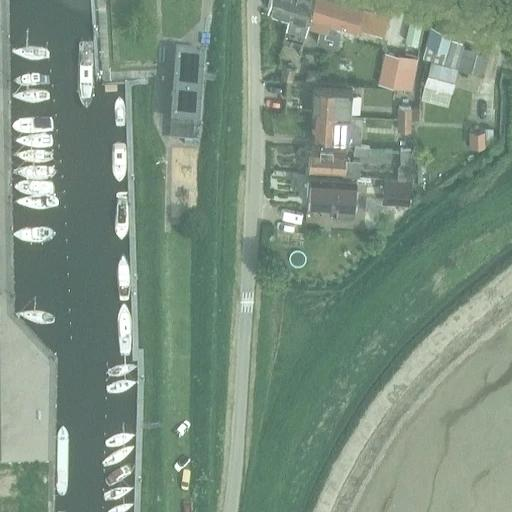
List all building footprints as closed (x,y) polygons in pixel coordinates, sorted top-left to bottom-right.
[(268,0),(266,7),(265,11),(271,13),(272,9),(287,13),(290,0),(268,0)] [(290,0),(287,13),(288,13),(285,26),(305,32),(307,22),(308,22),(308,19),(313,0),(290,0)] [(389,12),(345,0),(313,0),(308,19),(308,22),(320,25),(319,32),(326,34),(326,33),(330,18),(356,25),(355,27),(383,35),(389,12)] [(489,37),(495,23),(495,22),(473,14),(468,30),(489,37)] [(464,42),(449,38),(452,31),(430,25),(425,44),(426,44),(422,56),(457,66),(464,42)] [(339,36),(326,33),(326,34),(319,32),(316,43),(336,48),(339,36)] [(398,54),(391,86),(411,90),(417,58),(398,54)] [(206,61),(181,60),(175,138),(200,140),(206,61)] [(430,60),(429,61),(423,84),(451,91),(457,67),(430,60)] [(284,66),(281,78),(293,81),(296,69),(284,66)] [(308,68),(306,79),(317,82),(319,70),(308,68)] [(313,87),(312,112),(349,114),(351,89),(313,87)] [(398,106),(398,118),(411,118),(411,107),(398,106)] [(348,140),(356,141),(360,141),(361,131),(348,130),(349,114),(312,112),(310,137),(348,139),(348,140)] [(398,118),(398,129),(410,130),(411,118),(398,118)] [(469,130),(469,146),(485,146),(485,143),(495,143),(494,128),(484,128),(484,129),(469,130)] [(369,155),(370,146),(354,145),(353,154),(369,155)] [(357,176),(358,161),(344,160),(345,150),(310,147),(308,169),(343,171),(343,175),(357,176)] [(411,179),(410,148),(400,148),(400,163),(397,166),(398,178),(411,179)] [(356,181),(339,180),(308,177),(306,204),(336,207),(336,215),(353,217),(356,181)] [(410,181),(386,179),(384,202),(411,203),(410,181)]
